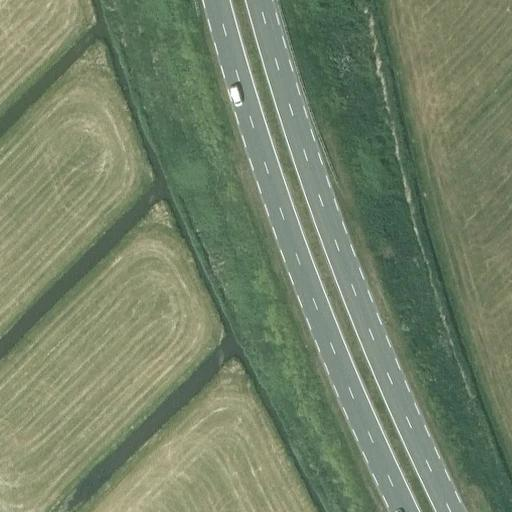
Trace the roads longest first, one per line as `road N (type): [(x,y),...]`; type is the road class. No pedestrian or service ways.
road 1 (primary): [(450,511),(338,248),(255,0)]
road 2 (primary): [(214,0),(296,254),(405,511)]
